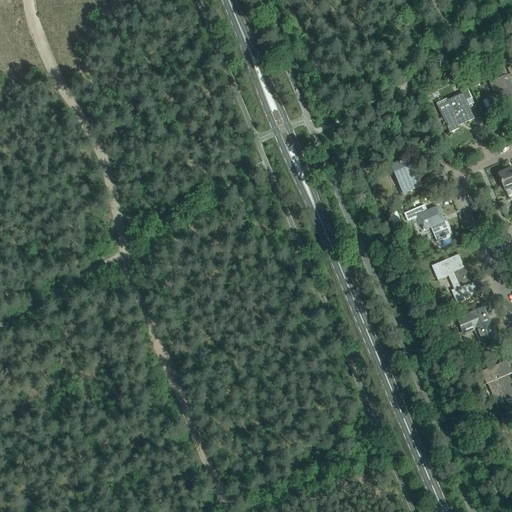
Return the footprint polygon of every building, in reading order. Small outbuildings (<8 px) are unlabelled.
[(487,99),(489,103),(493,113),(507,106),(505,103),(511,100),(511,86),(507,76),(506,77),(503,70),(491,75),(494,82),(499,93),(487,99)] [(466,90),(461,79),(455,82),(459,93),(466,90)] [(457,127),(474,119),(462,94),(447,101),(450,107),(440,112),(450,133),(458,129),(457,127)] [(415,176),(408,159),(392,166),(400,186),(404,185),(407,192),(412,190),(421,186),(417,175),(415,176)] [(367,165),(361,167),(363,174),(370,171),(367,165)] [(511,169),(498,175),(508,197),(511,195),(511,169)] [(438,207),(427,211),(426,212),(423,206),(404,214),(408,222),(418,218),(423,231),(431,228),(437,242),(453,236),(447,221),(443,222),(441,218),(442,218),(438,207)] [(462,302),(471,298),(466,286),(473,283),(467,268),(465,269),(459,255),(449,259),(431,267),(438,281),(455,274),(460,287),(451,291),(457,304),(462,302)] [(484,308),(475,312),(457,319),(464,335),(474,331),(479,344),(496,337),(484,308)] [(506,376),(508,376),(511,374),(507,362),(497,366),(482,372),(486,384),(489,383),(497,404),(506,400),(507,404),(508,404),(506,400),(511,397),(511,384),(510,381),(511,381),(510,381),(508,382),(506,376)]
